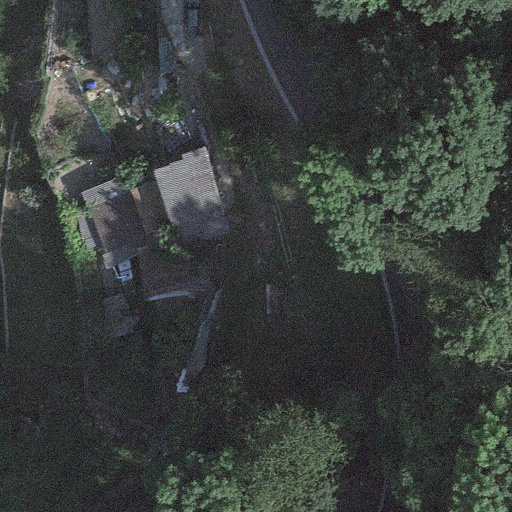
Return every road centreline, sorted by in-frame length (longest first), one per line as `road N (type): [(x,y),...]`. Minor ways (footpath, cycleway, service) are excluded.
road 1 (residential): [(269,0),(401,260),(423,364),(396,511)]
road 2 (track): [(196,74),(239,205),(238,262),(202,424),(178,462),(120,511)]
